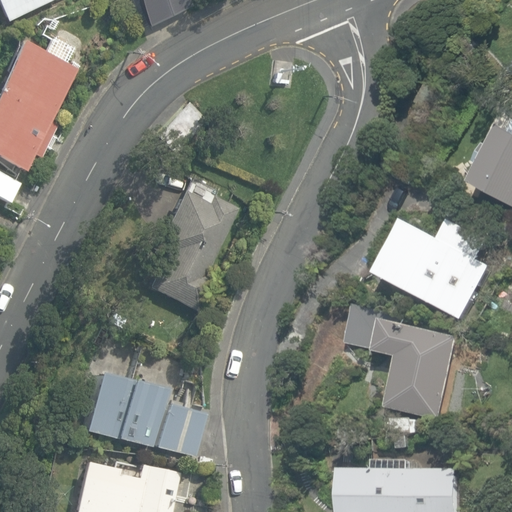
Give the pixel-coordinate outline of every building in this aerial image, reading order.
[(8,166),(20,172),(29,153),(39,158),(55,124),(46,120),(71,69),(15,41),(8,55),(6,58),(0,70),(0,162),(4,164),(8,166)] [(418,105),(441,114),(460,67),(437,58),(418,105)] [(152,136),(171,155),(204,122),(185,103),(152,136)] [(473,186),(511,205),(511,133),(503,129),(492,149),(486,146),(477,164),(483,167),(473,186)] [(0,200),(4,203),(6,199),(8,197),(15,184),(8,180),(5,179),(0,176),(0,200)] [(195,312),(211,281),(201,276),(234,209),(212,199),(215,193),(186,179),(153,248),(163,253),(146,288),(195,312)] [(379,276),(463,321),(492,269),(480,262),(491,242),(453,221),(448,230),(434,222),(428,234),(408,223),(379,276)] [(387,409),(440,421),(459,338),(390,322),(392,313),(354,304),(345,343),(377,351),(376,353),(399,358),(387,409)] [(511,333),(511,322),(503,319),(497,334),(510,339),(511,333)] [(164,389),(96,373),(82,432),(193,458),(204,412),(161,402),(164,389)] [(386,435),(420,433),(419,417),(385,419),(386,435)] [(168,511),(177,473),(138,464),(133,488),(113,483),(116,469),(82,461),(71,511),(168,511)] [(346,471),(346,511),(459,511),(459,470),(346,471)]
